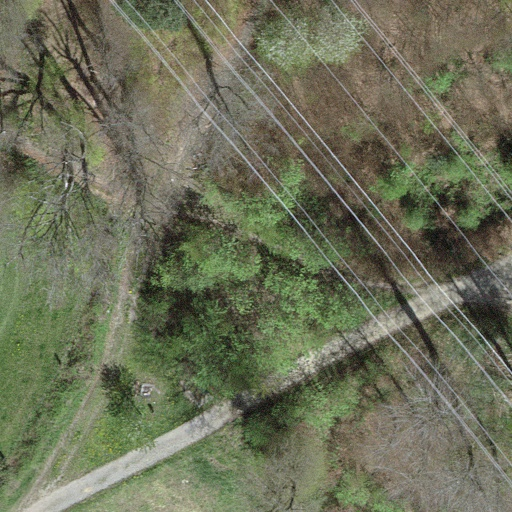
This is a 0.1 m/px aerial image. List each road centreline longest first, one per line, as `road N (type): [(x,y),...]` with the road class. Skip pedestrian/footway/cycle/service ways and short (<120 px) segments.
road 1 (track): [(281,0),(147,222),(116,346),(33,509)]
road 2 (track): [(511,261),(337,342),(33,509)]
road 3 (track): [(160,198),(309,261),(511,306)]
